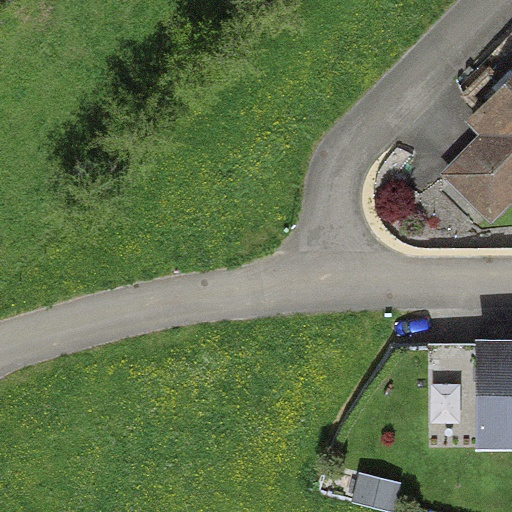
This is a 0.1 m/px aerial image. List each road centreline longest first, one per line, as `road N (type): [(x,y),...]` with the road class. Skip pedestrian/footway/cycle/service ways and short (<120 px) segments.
road 1 (residential): [(463,0),(374,87),(331,161),(321,289)]
road 2 (residential): [(0,346),(224,296),(321,289)]
road 3 (residential): [(321,289),(511,288)]
